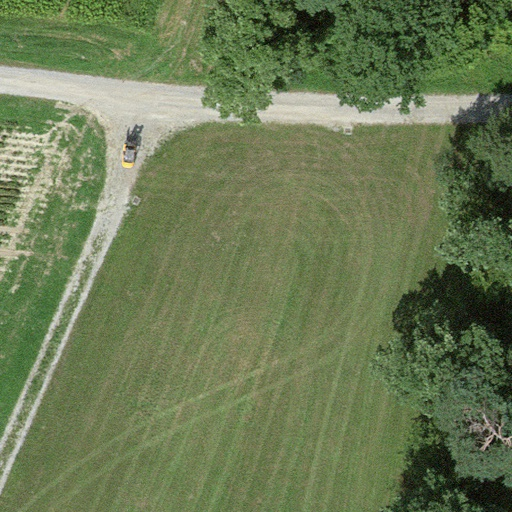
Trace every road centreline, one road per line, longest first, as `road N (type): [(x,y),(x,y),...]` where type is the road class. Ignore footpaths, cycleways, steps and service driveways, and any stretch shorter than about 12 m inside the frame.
road 1 (track): [(0,79),(134,94),(511,108)]
road 2 (track): [(134,94),(127,161),(77,298),(0,466)]
